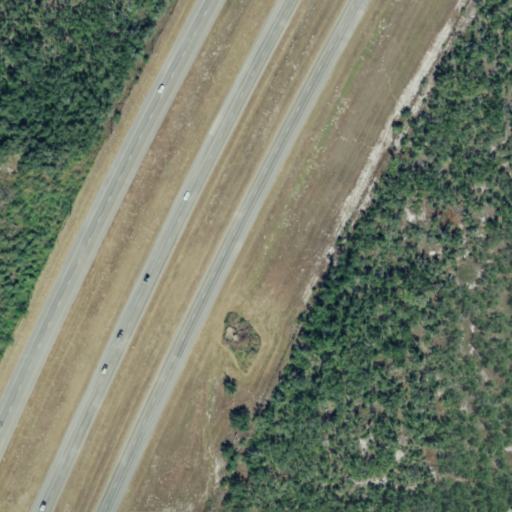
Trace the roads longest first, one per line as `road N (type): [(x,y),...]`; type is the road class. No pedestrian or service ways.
road 1 (trunk): [(104,511),(301,95),(357,0)]
road 2 (trunk): [(292,0),(50,511)]
road 3 (tertiary): [(212,0),(0,438)]
